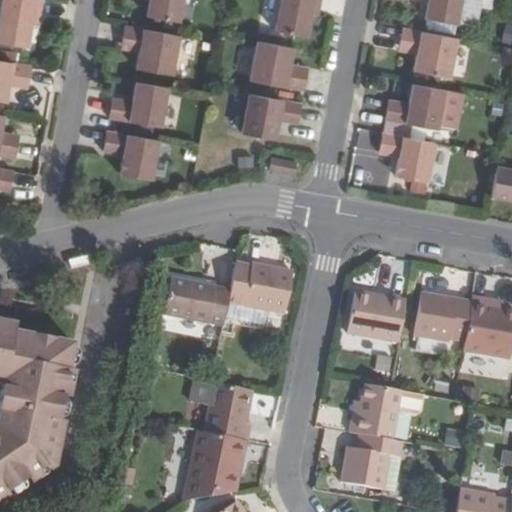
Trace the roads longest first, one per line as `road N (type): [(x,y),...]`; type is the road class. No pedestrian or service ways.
road 1 (residential): [(336,213),(290,456),(304,511)]
road 2 (residential): [(319,210),(235,202),(47,246)]
road 3 (residential): [(91,0),(47,246)]
road 4 (residential): [(319,210),(358,0)]
road 5 (residential): [(511,243),(336,213)]
